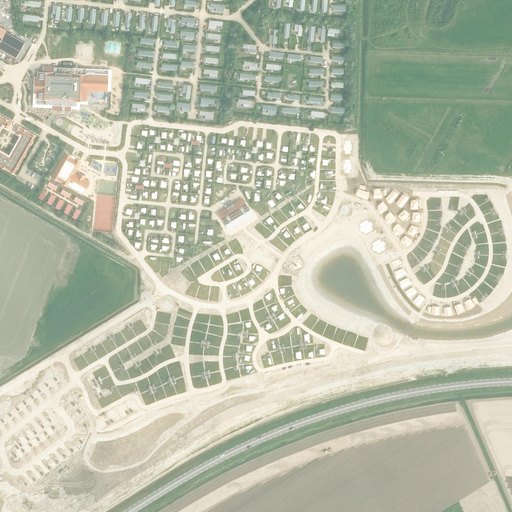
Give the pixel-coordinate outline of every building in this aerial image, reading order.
[(223,12),(224,4),(211,3),(210,7),(212,7),(214,8),(214,7),(216,7),(215,11),(223,12)] [(59,19),(61,6),(53,5),(52,13),(56,14),(56,15),(55,17),(56,17),(56,19),(59,19)] [(194,26),(195,18),(181,17),(181,20),(183,20),(183,21),(185,21),(186,21),(186,25),(194,26)] [(222,21),(209,20),(208,27),(216,28),(216,25),(217,25),(217,26),(220,26),(222,26),(222,21)] [(295,24),(294,31),(298,31),(298,32),(297,31),(297,34),(298,34),(298,35),(301,35),(302,25),(295,24)] [(325,28),(318,27),(317,35),(321,36),(321,37),(320,37),(320,39),(320,40),(320,41),(324,41),(325,28)] [(328,27),(328,35),(334,36),(335,32),(335,33),(338,33),(338,32),(339,32),(340,28),(328,27)] [(193,31),(180,30),(180,34),(182,34),(182,35),(184,35),(184,34),(185,35),(185,38),(193,39),(193,31)] [(270,35),(269,42),(276,43),(278,30),(274,30),(273,31),(273,34),(273,35),(270,35)] [(0,39),(0,48),(16,57),(24,42),(5,31),(0,39)] [(57,109),(70,110),(71,108),(71,104),(76,104),(76,99),(87,100),(88,90),(107,91),(108,64),(109,58),(106,58),(98,58),(98,44),(62,43),(62,49),(49,48),(48,63),(45,63),(45,70),(37,70),(37,75),(34,75),(33,83),(33,92),(36,92),(35,103),(52,103),(51,107),(51,109),(57,109)] [(256,45),(243,43),(242,47),(244,47),(244,48),(246,48),(248,48),(247,51),(255,52),(256,45)] [(257,70),(257,62),(244,61),(244,65),(245,65),(245,66),(247,66),(248,65),(249,65),(249,69),(257,70)] [(217,70),(204,69),(204,73),(205,73),(208,73),(209,73),(209,77),(217,78),(217,70)] [(191,85),(183,84),(182,92),(186,92),(186,94),(185,94),(185,96),(185,97),(189,98),(191,85)] [(36,92),(33,92),(32,106),(51,107),(52,103),(35,103),(36,92)] [(214,99),(201,97),(200,105),(208,106),(208,102),(210,102),(210,103),(212,103),(214,103),(214,99)] [(87,104),(87,100),(76,99),(76,104),(71,104),(71,108),(79,108),(79,103),(87,104)] [(251,100),(238,99),(238,103),(239,103),(242,104),(242,103),(243,103),(243,107),(250,108),(251,100)] [(189,111),(190,103),(177,102),(177,106),(178,106),(178,107),(180,107),(180,106),(182,107),(182,110),(189,111)] [(145,104),(132,103),(132,107),(133,107),(133,108),(136,108),(136,107),(137,107),(137,111),(144,112),(145,104)] [(275,113),(276,106),(263,105),(262,108),(264,108),(264,109),(267,109),(268,109),(267,113),(275,113)] [(213,112),(200,110),(199,114),(201,115),(203,115),(205,115),(204,119),(212,119),(213,112)] [(0,127),(1,125),(7,128),(12,121),(0,114),(0,127)] [(21,136),(3,167),(12,173),(34,134),(19,125),(15,133),(21,136)] [(65,153),(51,177),(79,193),(83,186),(85,188),(89,182),(74,173),(80,162),(65,153)] [(222,220),(225,224),(229,222),(230,225),(235,222),(236,224),(240,221),(243,219),(242,218),(247,215),(245,212),(248,210),(241,199),(231,205),(221,212),(224,218),(222,220)]
